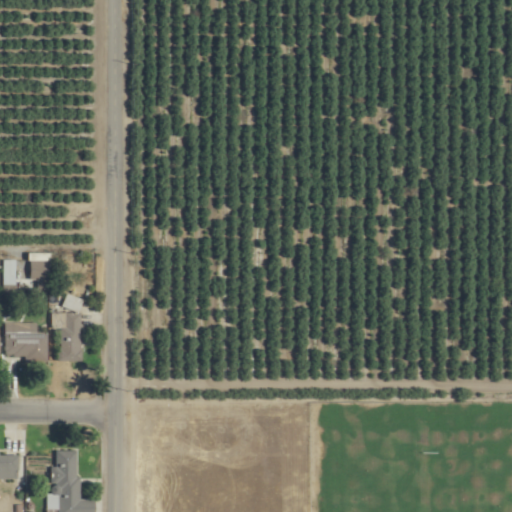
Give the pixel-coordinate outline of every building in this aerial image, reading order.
[(19,289),(48,289),(48,253),(27,253),(27,260),(19,260),(19,289)] [(60,362),(81,362),(81,312),(52,312),(53,329),(60,329),(60,362)] [(47,360),(47,332),(5,332),(5,360),(47,360)] [(94,511),(95,500),(79,499),(79,450),(52,450),(51,510),(56,510),(56,511),(94,511)] [(0,478),(19,479),(19,452),(0,451),(0,478)]
